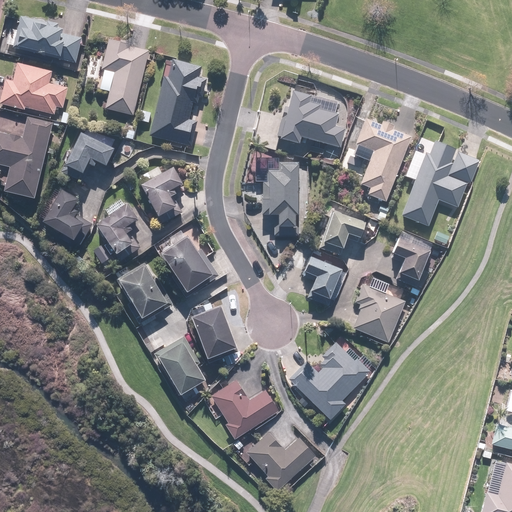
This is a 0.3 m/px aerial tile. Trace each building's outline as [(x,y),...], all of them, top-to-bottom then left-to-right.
[(78,62),(83,38),(62,33),(63,29),(58,28),(59,23),(22,14),(14,47),(78,62)] [(133,116),(149,50),(109,40),(102,70),(115,73),(106,110),(133,116)] [(199,77),(202,66),(169,58),(150,136),(187,145),(193,120),(189,119),(193,102),(198,103),(199,98),(196,97),(198,88),(201,89),(204,78),(199,77)] [(4,79),(0,99),(0,105),(25,110),(26,107),(54,112),(55,105),(64,107),(68,87),(50,83),(53,70),(18,63),(15,81),(4,79)] [(335,126),(341,106),(293,92),(281,136),(299,142),(301,135),(341,147),(346,129),(335,126)] [(153,113),(140,109),(137,119),(150,124),(153,113)] [(139,121),(131,118),(125,138),(134,141),(139,121)] [(52,125),(28,119),(24,138),(0,132),(0,163),(10,166),(5,189),(36,196),(52,125)] [(411,137),(366,119),(356,143),(358,144),(352,159),(368,165),(361,183),(370,187),(367,193),(386,201),(411,137)] [(83,175),(88,163),(95,167),(98,161),(107,165),(115,147),(81,131),(63,172),(84,182),(86,176),(83,175)] [(455,148),(432,139),(402,214),(429,225),(439,200),(457,207),(467,183),(471,184),(480,161),(454,151),(455,148)] [(298,162),(268,161),(267,181),(264,181),(263,213),(279,214),(279,220),(275,220),(275,236),(296,236),(298,162)] [(176,192),(174,188),(184,182),(174,165),(141,184),(158,216),(178,205),(172,194),(176,192)] [(78,210),(73,207),(78,199),(61,189),(43,220),(74,238),(84,221),(75,216),(78,210)] [(118,253),(133,242),(127,233),(133,228),(130,223),(137,218),(127,202),(97,223),(110,241),(105,245),(112,253),(116,250),(118,253)] [(321,248),(340,255),(348,234),(360,238),(367,221),(335,209),(321,248)] [(199,252),(187,235),(162,252),(175,272),(171,275),(186,297),(219,274),(202,250),(199,252)] [(398,237),(390,256),(403,261),(395,278),(416,287),(431,251),(398,237)] [(343,269),(312,254),(304,270),(317,275),(308,296),(327,305),(343,269)] [(127,304),(137,321),(168,303),(145,264),(119,279),(132,301),(127,304)] [(407,302),(363,283),(355,302),(362,305),(353,327),(390,343),(407,302)] [(221,304),(191,316),(210,362),(239,350),(221,304)] [(207,378),(184,336),(154,353),(178,395),(207,378)] [(368,373),(337,344),(332,350),(330,348),(323,356),(325,358),(321,363),(323,365),(318,370),(307,360),(289,379),(331,419),(345,403),(342,400),(368,373)] [(249,399),(235,379),(211,396),(226,418),(222,421),(235,440),(278,411),(264,389),(249,399)] [(511,421),(498,417),(491,442),(511,447),(511,421)] [(278,491),(315,455),(299,437),(287,449),(269,431),(247,452),(268,475),(266,478),(278,491)] [(487,493),(482,511),(511,511),(511,463),(508,462),(498,496),(487,493)]
